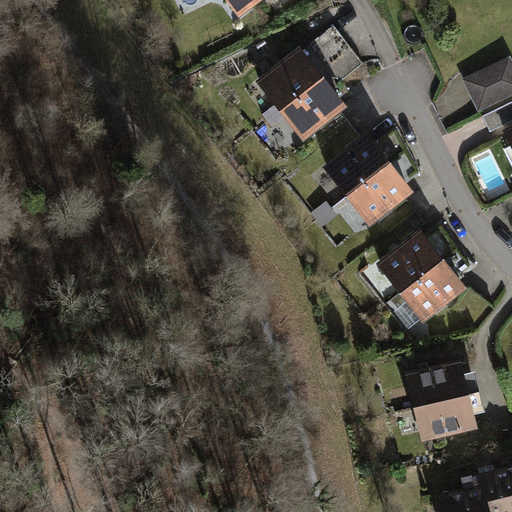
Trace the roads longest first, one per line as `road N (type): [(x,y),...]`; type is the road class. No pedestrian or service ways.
road 1 (track): [(322,511),(259,310),(36,0)]
road 2 (residential): [(511,269),(463,210),(403,90)]
